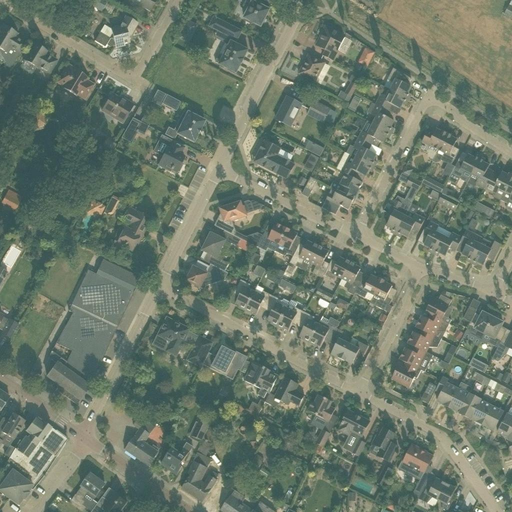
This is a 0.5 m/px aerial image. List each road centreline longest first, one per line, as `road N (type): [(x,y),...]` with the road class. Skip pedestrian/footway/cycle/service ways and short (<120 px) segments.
road 1 (residential): [(356,237),(428,100),(511,156)]
road 2 (residential): [(5,1),(124,75),(159,48),(182,0)]
road 3 (residential): [(358,393),(158,286)]
road 4 (tertiary): [(217,169),(297,0)]
road 5 (residential): [(495,511),(441,437),(358,393)]
road 6 (tertiary): [(80,431),(158,286)]
road 7 (residential): [(356,237),(217,169)]
road 8 (residential): [(358,393),(417,265)]
road 9 (tertiary): [(193,511),(80,431)]
road 10 (tertiary): [(158,286),(217,169)]
